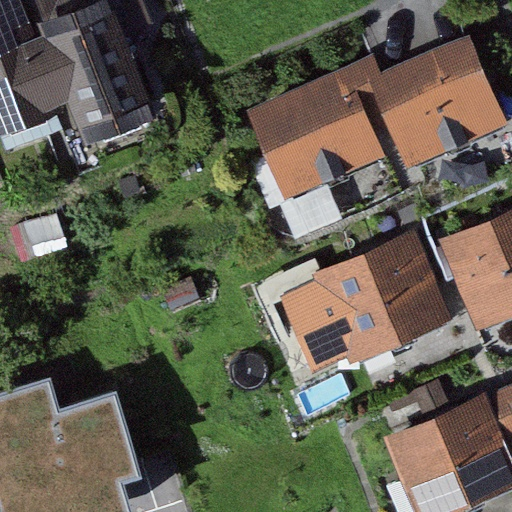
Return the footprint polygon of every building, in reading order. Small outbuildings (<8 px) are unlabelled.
[(77,96),(31,0),(0,0),(0,86),(18,124),(77,96)] [(182,101),(133,0),(109,0),(71,19),(123,129),(182,101)] [(511,114),(511,71),(491,30),(394,79),(432,154),(511,114)] [(365,62),(266,111),(310,200),(409,151),(365,62)] [(511,319),(511,217),(459,244),(500,325),(511,319)] [(463,311),(423,230),(330,277),(370,358),(463,311)] [(461,511),(511,486),(511,420),(497,391),(403,438),(440,511),(461,511)] [(66,503),(69,511),(155,511),(143,477),(66,503)]
